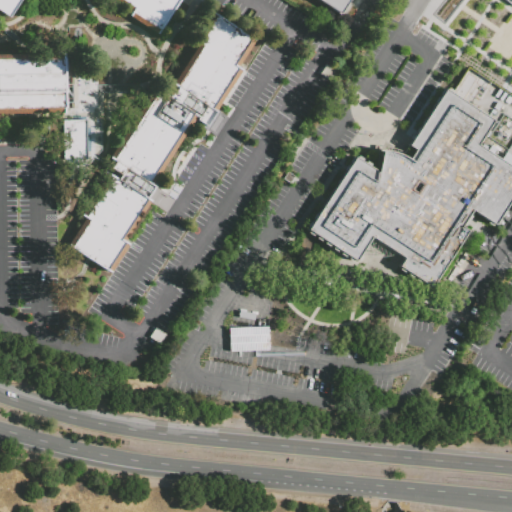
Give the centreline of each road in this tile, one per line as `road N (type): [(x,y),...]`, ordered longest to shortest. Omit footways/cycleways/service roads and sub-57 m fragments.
road 1 (trunk): [(511,468),(149,432),(0,393)]
road 2 (trunk): [(0,428),(82,451),(263,475)]
road 3 (trunk): [(263,475),(511,498)]
